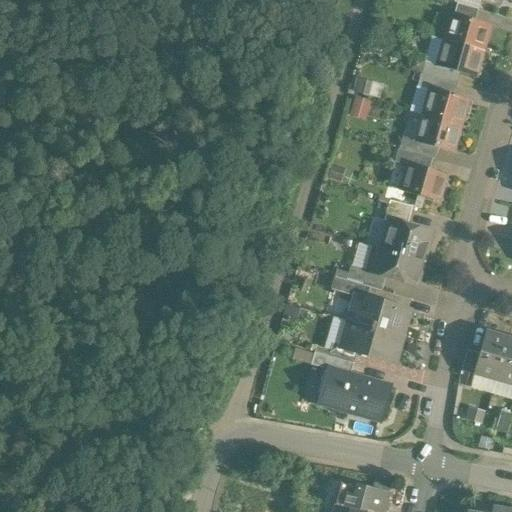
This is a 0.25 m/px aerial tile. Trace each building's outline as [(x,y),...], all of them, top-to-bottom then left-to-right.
[(478,11),(456,5),(452,18),(475,23),(478,11)] [(475,23),(452,18),(445,43),(484,54),(486,44),(482,42),(487,27),(475,23)] [(484,54),(445,43),(437,68),(437,69),(459,75),(471,79),(476,62),(481,64),(484,54)] [(459,75),(437,69),(437,68),(424,63),(420,76),(455,86),(459,75)] [(455,86),(420,76),(417,87),(431,92),(452,98),(455,86)] [(452,98),(431,92),(423,117),(460,128),(468,103),(452,98)] [(460,128),(423,117),(415,142),(437,149),(450,153),(455,137),(457,138),(460,128)] [(415,142),(403,139),(400,151),(432,160),(433,161),(437,149),(415,142)] [(400,151),(397,150),(393,164),(407,168),(408,167),(429,173),(432,160),(400,151)] [(429,173),(408,167),(407,168),(400,194),(438,205),(446,178),(429,173)] [(410,208),(388,202),(382,222),(389,224),(390,222),(405,226),(410,208)] [(405,226),(390,222),(389,224),(381,252),(422,264),(430,233),(405,226)] [(381,252),(372,249),(366,270),(366,272),(384,277),(415,286),(422,264),(381,252)] [(384,277),(366,272),(366,270),(350,266),(346,281),(362,286),(362,287),(368,289),(380,292),(384,277)] [(362,287),(333,279),(329,293),(355,301),(355,299),(364,302),(368,289),(362,287)] [(364,302),(355,299),(355,301),(348,324),(401,339),(408,314),(364,302)] [(401,339),(348,324),(341,349),(340,350),(356,355),(394,365),(401,339)] [(508,340),(487,334),(474,375),(496,382),(508,340)] [(511,341),(508,340),(496,382),(511,387),(511,341)] [(356,355),(340,350),(341,349),(332,346),(328,358),(352,365),(356,355)] [(328,358),(314,354),(310,367),(329,373),(329,371),(349,377),(352,365),(328,358)] [(349,377),(329,371),(329,373),(319,405),(378,422),(387,388),(349,377)] [(495,429),(506,432),(511,412),(500,410),(495,429)] [(371,494),(340,486),(335,507),(333,506),(331,511),(384,511),(389,496),(372,491),(371,494)]
